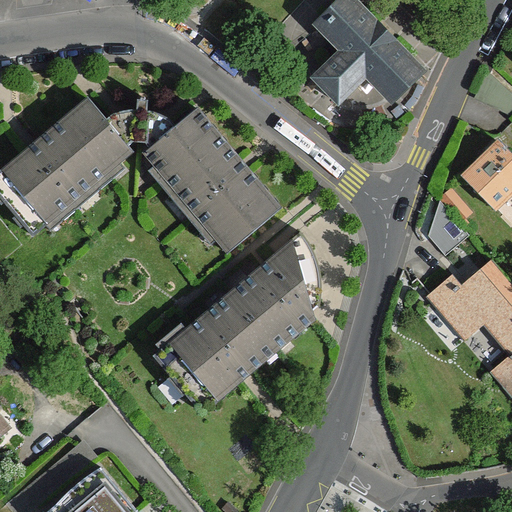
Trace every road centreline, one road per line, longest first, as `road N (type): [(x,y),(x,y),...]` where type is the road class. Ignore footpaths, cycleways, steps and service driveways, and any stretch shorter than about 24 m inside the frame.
road 1 (residential): [(0,42),(120,26),(162,36),(388,206)]
road 2 (residential): [(388,206),(386,248),(357,366),(320,454)]
road 3 (residential): [(492,0),(388,206)]
